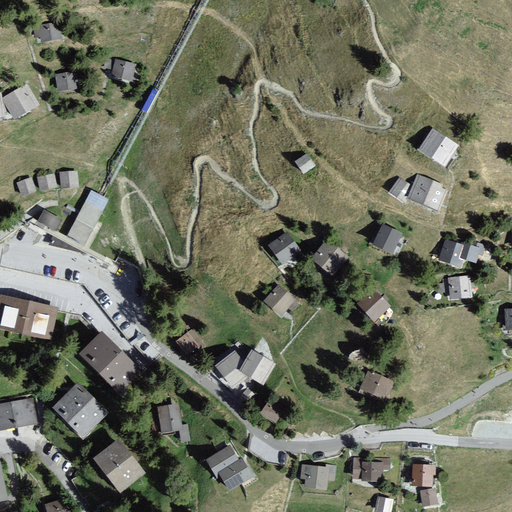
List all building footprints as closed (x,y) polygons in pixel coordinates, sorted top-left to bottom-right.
[(54,20),(29,23),(31,45),(57,42),(54,20)] [(131,64),(112,59),(108,75),(127,80),(131,64)] [(70,70),(50,75),(54,92),(74,87),(70,70)] [(0,97),(0,104),(9,118),(33,104),(21,85),(0,97)] [(454,147),(428,130),(413,153),(439,170),(454,147)] [(314,167),(305,154),(290,163),(298,177),(314,167)] [(72,171),(56,172),(57,187),(72,187),(72,171)] [(50,174),(34,178),(36,190),(52,187),(50,174)] [(440,186),(414,174),(401,202),(433,217),(443,194),(437,191),(440,186)] [(26,177),(12,183),(17,196),(32,190),(26,177)] [(406,188),(395,179),(382,196),(393,204),(406,188)] [(106,203),(88,193),(61,239),(79,250),(106,203)] [(58,222),(40,212),(33,225),(52,235),(58,222)] [(399,233),(378,223),(369,243),(389,253),(399,233)] [(284,230),(266,243),(281,265),(299,252),(284,230)] [(467,246),(442,237),(434,259),(458,268),(467,246)] [(345,257),(324,239),(309,257),(330,275),(345,257)] [(467,275),(444,277),(446,299),(469,297),(467,275)] [(290,301),(275,288),(263,302),(278,316),(290,301)] [(371,288),(356,303),(371,319),(387,305),(371,288)] [(55,308),(0,294),(0,328),(48,338),(55,308)] [(511,309),(502,311),(505,332),(511,330),(511,309)] [(192,329),(173,343),(186,360),(205,346),(192,329)] [(139,371),(98,331),(75,355),(117,394),(139,371)] [(234,352),(211,368),(228,391),(244,380),(260,388),(275,365),(248,351),(242,361),(234,352)] [(390,379),(367,368),(357,389),(381,400),(390,379)] [(105,412),(73,383),(50,408),(82,437),(105,412)] [(26,399),(0,402),(0,428),(30,424),(26,399)] [(266,400),(255,414),(272,427),(283,413),(266,400)] [(174,404),(153,407),(158,432),(178,429),(174,404)] [(116,440),(92,459),(119,492),(143,473),(116,440)] [(251,474),(226,443),(206,459),(230,490),(251,474)] [(379,461),(356,461),(357,481),(379,480),(379,461)] [(329,466),(300,463),(298,486),(326,489),(329,466)] [(431,463),(407,463),(407,486),(432,486),(431,463)] [(430,491),(415,493),(417,509),(432,507),(430,491)] [(387,511),(389,502),(373,499),(370,511),(387,511)] [(62,511),(59,500),(42,505),(43,511),(62,511)]
